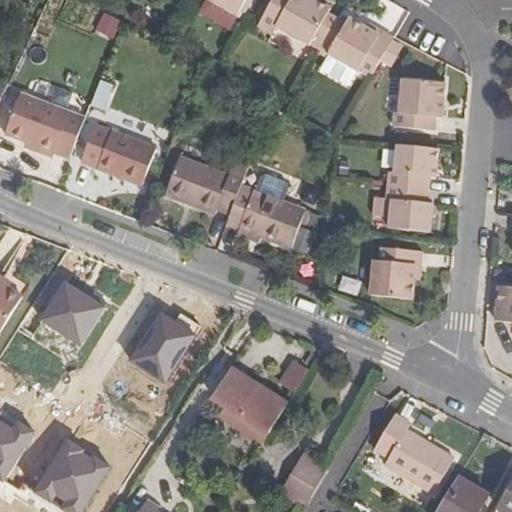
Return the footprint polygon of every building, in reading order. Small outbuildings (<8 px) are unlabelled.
[(241,17),(249,0),(208,0),(239,19),(241,17)] [(249,0),(241,17),(245,19),(256,0),(249,0)] [(320,38),(332,17),(335,12),(319,2),(315,0),(278,0),(262,28),(277,37),(282,29),(313,48),(320,38)] [(106,12),(97,30),(115,39),(124,21),(106,12)] [(328,42),(340,21),(332,17),(320,38),(328,43),(328,42)] [(338,48),(350,27),(340,21),(328,42),(338,48)] [(350,27),(338,48),(332,58),(361,76),(364,71),(374,77),(396,40),(384,32),(381,38),(370,31),(353,22),(350,27)] [(381,38),(384,32),(373,26),(370,31),(381,38)] [(104,80),(94,106),(108,111),(118,85),(104,80)] [(445,85),(404,81),(402,115),(397,115),(396,130),(436,133),(437,121),(443,122),(445,85)] [(28,145),(52,108),(23,96),(9,137),(28,145)] [(41,149),(39,154),(55,160),(58,156),(72,162),(87,121),(52,108),(28,145),(41,149)] [(160,152),(99,129),(84,165),(146,189),(160,152)] [(41,149),(28,145),(25,149),(39,154),(41,149)] [(391,188),(432,192),(433,180),(438,181),(440,151),(398,147),(396,180),(391,180),(391,188)] [(233,217),(245,188),(248,178),(236,174),(234,179),(184,159),(169,197),(219,217),(221,213),(233,217)] [(245,188),(233,217),(230,226),(296,251),(310,214),(245,188)] [(432,192),(391,188),(390,203),(394,203),(393,231),(434,235),(436,206),(430,206),(432,192)] [(417,267),(424,268),(425,254),(383,250),(382,264),(376,264),(373,299),(414,303),(416,282),(417,267)] [(0,327),(19,299),(0,286),(0,327)] [(511,290),(500,289),(496,319),(511,322),(511,290)] [(296,394),(309,374),(297,365),(283,386),(296,394)] [(40,420),(71,373),(66,370),(36,417),(40,420)] [(227,409),(246,380),(233,372),(213,401),(227,409)] [(71,373),(40,420),(58,431),(54,437),(80,453),(111,405),(81,386),(84,382),(71,373)] [(266,444),(290,407),(246,380),(227,409),(222,418),(266,444)] [(391,462),(387,468),(434,498),(456,463),(410,434),(413,427),(398,418),(377,453),(391,462)] [(307,510),(330,472),(306,458),(283,494),(307,510)] [(478,511),(488,495),(461,478),(440,511),(478,511)] [(511,483),(501,503),(511,509),(511,483)] [(161,511),(162,510),(149,502),(143,511),(161,511)]
